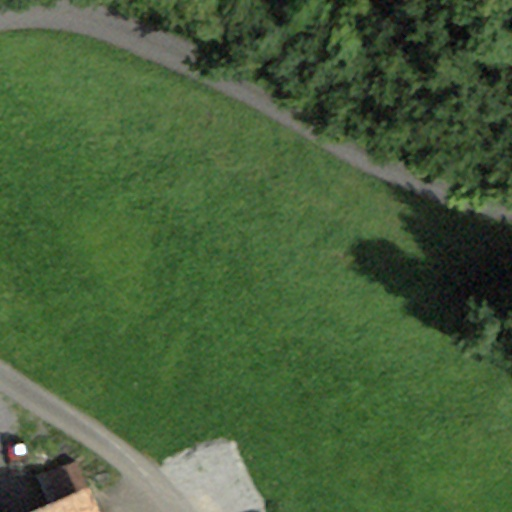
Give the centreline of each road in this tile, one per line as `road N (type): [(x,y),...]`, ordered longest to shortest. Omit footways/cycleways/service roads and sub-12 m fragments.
road 1 (tertiary): [(511,204),(427,184),(164,48),(83,16),(0,11)]
road 2 (track): [(181,511),(100,439),(0,372)]
